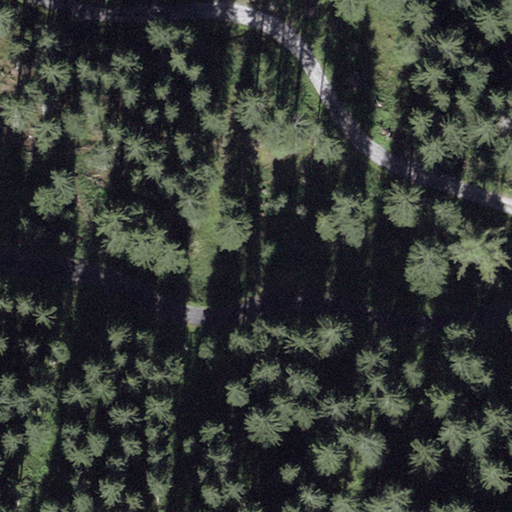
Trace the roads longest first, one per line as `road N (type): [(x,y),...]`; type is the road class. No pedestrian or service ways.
road 1 (track): [(61,0),(125,14),(222,11),(279,28),(358,136),(414,175),(511,208)]
road 2 (track): [(511,308),(408,322),(341,306),(180,310),(0,253)]
